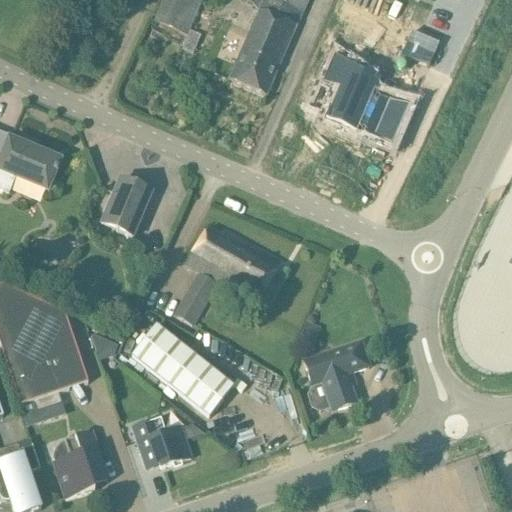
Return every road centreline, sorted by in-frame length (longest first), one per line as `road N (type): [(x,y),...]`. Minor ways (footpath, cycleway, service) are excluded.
road 1 (unclassified): [(432,263),(0,72)]
road 2 (unclassified): [(207,511),(454,429)]
road 3 (unclassified): [(432,263),(511,103)]
road 4 (unclassified): [(454,429),(423,354),(421,297),(432,263)]
